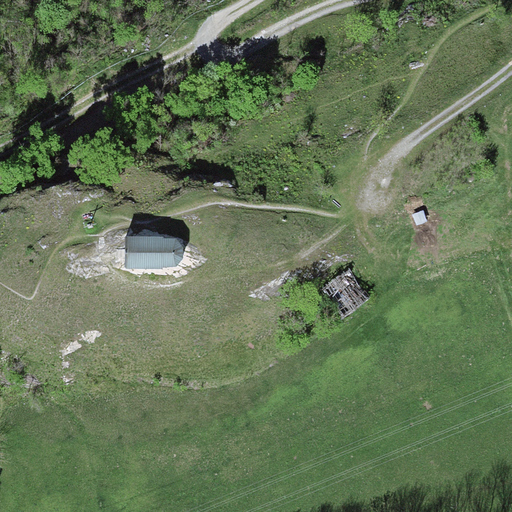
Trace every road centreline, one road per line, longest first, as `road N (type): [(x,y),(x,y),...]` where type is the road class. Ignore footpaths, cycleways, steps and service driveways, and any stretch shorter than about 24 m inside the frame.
road 1 (track): [(208,34),(132,93),(0,163)]
road 2 (track): [(208,34),(232,61),(268,51),(334,10),(377,0)]
road 3 (track): [(511,61),(380,166)]
